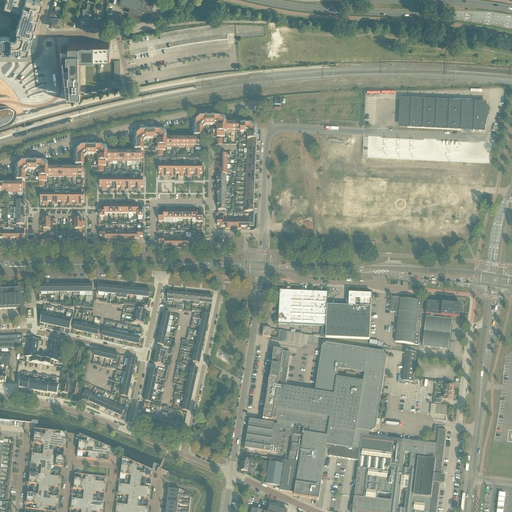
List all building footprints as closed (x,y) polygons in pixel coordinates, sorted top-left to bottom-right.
[(0,51),(1,51),(1,53),(8,52),(8,51),(10,51),(9,52),(17,52),(17,51),(25,51),(27,43),(29,44),(31,36),(30,36),(30,35),(31,35),(33,28),(32,27),(33,26),(34,26),(36,19),(35,19),(35,17),(36,18),(39,10),(37,10),(38,9),(39,9),(41,2),(35,0),(33,0),(34,1),(32,0),(7,0),(7,1),(6,1),(5,0),(3,8),(11,10),(11,9),(12,9),(12,10),(19,12),(18,14),(20,15),(18,22),(19,22),(19,23),(18,23),(15,30),(17,31),(16,32),(14,31),(12,33),(9,35),(9,37),(8,37),(8,36),(0,36),(0,37),(0,51)] [(95,3),(93,10),(94,10),(94,25),(101,25),(101,17),(97,17),(97,10),(96,10),(98,3),(101,4),(102,0),(100,0),(99,0),(95,0),(96,0),(95,3)] [(122,4),(130,6),(128,12),(129,13),(129,12),(150,17),(150,18),(154,2),(153,2),(153,3),(146,1),(146,0),(112,0),(112,3),(112,2),(120,3),(120,5),(122,6),(122,4)] [(81,94),(80,60),(80,57),(110,57),(110,49),(109,49),(109,42),(110,42),(68,42),(69,46),(62,46),(62,45),(64,63),(64,64),(67,94),(68,94),(75,93),(75,94),(81,94)] [(26,85),(30,99),(41,96),(40,93),(39,94),(37,87),(37,86),(36,82),(26,85)] [(485,127),(485,126),(489,112),(489,111),(489,110),(489,109),(489,108),(488,107),(488,106),(487,106),(486,105),(485,105),(477,105),(477,104),(402,100),(401,121),(408,121),(407,128),(482,131),(482,128),(483,128),(484,128),(485,127)] [(0,124),(4,123),(5,122),(8,121),(9,120),(10,118),(11,117),(12,116),(13,114),(13,113),(13,111),(13,110),(13,109),(12,109),(12,108),(11,108),(10,108),(9,108),(8,108),(7,108),(6,108),(6,107),(5,107),(4,107),(0,107),(0,124)] [(201,148),(201,145),(201,143),(201,141),(201,139),(201,137),(203,137),(203,128),(205,126),(215,126),(217,128),(217,133),(225,133),(226,133),(226,124),(226,122),(227,122),(225,120),(226,119),(224,117),(222,118),(220,117),(221,115),(215,115),(215,117),(213,117),(211,117),(209,117),(207,117),(205,117),(205,115),(199,115),(198,117),(199,118),(197,119),(195,121),(194,120),(193,122),(193,128),(194,128),(194,130),(194,132),(193,132),(193,133),(193,135),(192,135),(191,135),(191,138),(191,148),(196,148),(201,148)] [(256,127),(255,124),(253,126),(251,124),(251,123),(246,123),(246,124),(244,124),(241,124),(241,133),(246,133),(248,136),(248,140),(257,140),(257,138),(257,135),(258,135),(258,130),(257,130),(255,128),(256,127)] [(141,158),(141,156),(141,155),(141,153),(141,151),(144,151),(144,142),(146,139),(156,139),(158,142),(158,147),(165,147),(165,148),(167,148),(167,139),(167,137),(167,136),(165,134),(166,133),(164,131),(163,132),(161,130),(161,129),(156,129),(156,131),(154,131),(152,131),(150,131),(148,131),(146,131),(146,129),(140,129),(138,130),(139,132),(138,133),(136,135),(135,134),(133,135),(133,141),(135,141),(135,144),(135,146),(134,145),(134,146),(133,146),(133,149),(132,149),(132,162),(141,162),(141,158)] [(82,178),(82,174),(82,172),(82,170),(82,168),(82,166),(84,166),(84,157),(87,155),(96,155),(99,157),(99,162),(106,162),(107,162),(107,153),(108,153),(108,151),(106,149),(107,148),(105,146),(104,148),(102,146),(102,145),(97,145),(96,146),(94,146),(93,146),(91,146),(89,146),(87,146),(87,145),(81,145),(79,146),(80,147),(78,149),(77,151),(76,150),(74,151),(74,157),(76,157),(76,159),(76,161),(75,161),(75,162),(74,162),(74,165),(73,165),(72,165),(72,177),(82,178)] [(23,187),(23,185),(23,184),(23,182),(25,182),(25,173),(27,170),(37,170),(39,173),(39,177),(47,177),(48,177),(48,168),(48,166),(49,166),(47,165),(48,164),(46,162),(45,163),(43,161),(43,160),(37,160),(37,162),(35,162),(33,162),(31,162),(29,162),(27,162),(27,160),(21,160),(20,161),(21,162),(19,164),(17,166),(16,165),(15,166),(15,172),(16,172),(16,175),(16,176),(15,176),(15,177),(15,180),(14,180),(13,180),(13,193),(18,193),(23,193),(23,189),(23,187)] [(24,295),(24,294),(24,285),(20,286),(20,289),(20,290),(0,290),(0,309),(21,309),(21,318),(25,318),(25,308),(24,308),(23,304),(23,295),(24,295)] [(369,340),(371,308),(348,307),(327,306),(327,304),(324,301),(328,298),(328,293),(300,292),(290,291),(290,290),(288,290),(287,291),(280,291),(278,325),(307,326),(326,327),(325,338),(326,338),(369,340)] [(371,308),(371,299),(371,295),(359,294),(360,293),(361,293),(356,292),(356,293),(357,293),(357,294),(349,294),(348,307),(371,308)] [(173,308),(173,310),(179,311),(180,306),(180,303),(180,301),(181,294),(174,294),(173,302),(177,303),(176,308),(173,308)] [(409,300),(395,298),(394,299),(393,299),(392,300),(392,301),(391,313),(396,313),(396,316),(397,317),(398,317),(395,343),(407,345),(418,346),(423,307),(423,302),(411,300),(409,299),(409,300)] [(447,317),(456,318),(459,319),(461,306),(427,302),(426,315),(441,317),(441,319),(426,317),(422,347),(448,350),(452,320),(447,320),(447,317)] [(143,324),(146,311),(138,310),(137,310),(138,310),(135,322),(134,322),(135,323),(138,324),(143,324)] [(42,312),(40,323),(46,324),(48,314),(42,312)] [(48,314),(46,324),(52,326),(54,315),(48,314)] [(54,315),(52,326),(58,327),(60,316),(54,315)] [(60,316),(58,327),(64,328),(66,318),(60,316)] [(66,318),(64,328),(70,329),(72,319),(66,318)] [(98,336),(100,327),(94,325),(93,328),(92,334),(98,336)] [(108,338),(109,332),(110,328),(104,327),(103,330),(102,336),(108,338)] [(269,338),(271,329),(264,328),(262,337),(266,337),(265,338),(267,338),(267,337),(269,338)] [(308,346),(309,336),(298,334),(279,331),(278,339),(272,338),(271,341),(285,343),(285,342),(308,346)] [(23,341),(24,336),(19,337),(18,337),(0,337),(0,349),(20,348),(19,341),(23,341)] [(203,345),(194,343),(182,341),(182,344),(188,345),(189,345),(193,346),(193,349),(196,350),(196,349),(202,351),(203,345)] [(361,436),(368,437),(369,432),(371,433),(375,429),(386,357),(383,353),(368,350),(326,344),(322,347),(315,392),(285,388),(288,369),(290,353),(274,351),(272,367),(269,366),(269,367),(268,368),(268,371),(268,372),(268,373),(271,372),(263,419),(264,419),(263,426),(249,424),(245,448),(245,449),(250,449),(277,454),(278,447),(280,447),(282,434),(280,434),(281,429),(288,430),(287,434),(293,435),(289,462),(299,463),(304,431),(328,435),(326,449),(330,450),(329,457),(358,461),(361,436)] [(165,353),(162,352),(157,351),(154,364),(159,365),(162,366),(163,366),(163,365),(162,365),(165,354),(166,354),(166,353),(165,353)] [(406,352),(403,382),(413,383),(416,353),(406,352)] [(12,356),(7,355),(5,355),(0,354),(0,382),(0,383),(6,383),(7,377),(6,377),(7,368),(10,368),(12,356)] [(201,356),(195,355),(194,355),(193,363),(199,364),(201,356)] [(30,358),(29,363),(40,364),(41,365),(42,365),(53,366),(54,362),(48,361),(48,360),(43,359),(42,359),(41,359),(36,359),(30,358)] [(198,370),(191,368),(191,369),(191,370),(188,369),(187,375),(196,377),(198,370)] [(157,375),(158,371),(152,370),(150,377),(156,379),(158,379),(159,375),(157,375)] [(70,388),(71,380),(71,375),(67,375),(67,380),(66,386),(63,386),(62,389),(61,389),(62,386),(60,385),(59,392),(62,393),(62,394),(68,395),(70,388)] [(453,391),(453,388),(454,388),(454,387),(446,386),(446,383),(438,382),(438,386),(441,386),(441,389),(445,389),(445,394),(453,395),(453,394),(454,391),(453,391)] [(127,398),(129,392),(122,390),(118,389),(118,392),(122,393),(121,396),(127,398)] [(92,395),(90,395),(86,393),(87,392),(86,391),(86,392),(85,392),(82,400),(88,403),(89,402),(91,396),(92,395)] [(435,399),(435,403),(441,404),(441,400),(452,401),(453,395),(445,394),(442,393),(441,397),(439,397),(438,399),(435,399)] [(102,401),(104,397),(102,396),(100,400),(97,399),(94,404),(100,407),(102,401)] [(432,402),(432,397),(427,397),(427,399),(408,397),(401,396),(400,410),(404,410),(405,406),(408,407),(408,406),(411,406),(410,411),(420,412),(421,408),(426,408),(425,413),(429,413),(430,402),(432,402)] [(105,409),(108,403),(102,401),(100,407),(105,409)] [(446,416),(447,406),(443,405),(436,405),(436,408),(435,414),(435,415),(441,415),(446,416)] [(116,414),(119,408),(113,406),(110,411),(116,414)] [(122,417),(124,411),(119,408),(116,414),(122,417)] [(148,423),(149,416),(150,414),(144,413),(144,415),(142,415),(140,421),(148,423)] [(440,476),(446,433),(446,431),(444,431),(438,430),(439,429),(434,428),(433,433),(433,435),(437,435),(436,445),(399,440),(379,438),(368,437),(361,436),(358,461),(352,511),(436,511),(439,484),(440,484),(442,484),(443,482),(444,482),(444,481),(445,481),(445,480),(444,479),(443,479),(443,477),(441,476),(440,476)] [(34,434),(33,439),(49,441),(50,431),(45,430),(45,435),(34,434)] [(65,443),(66,438),(55,436),(55,431),(50,431),(49,441),(65,443)] [(318,500),(326,449),(328,435),(304,431),(299,463),(294,493),(294,496),(305,498),(318,500)] [(33,439),(33,444),(43,445),(43,450),(48,451),(49,441),(33,439)] [(90,439),(89,443),(78,442),(78,447),(94,449),(94,448),(94,449),(95,441),(90,439)] [(53,451),(54,447),(64,448),(65,443),(49,441),(48,451),(53,451)] [(101,449),(94,449),(94,448),(94,449),(92,460),(97,460),(98,454),(109,456),(110,448),(102,444),(101,449)] [(87,459),(92,460),(94,449),(78,447),(77,452),(88,453),(87,459)] [(43,450),(42,455),(31,454),(31,459),(47,461),(48,451),(43,450)] [(63,463),(63,457),(52,456),(53,451),(48,451),(47,461),(63,463)] [(31,459),(30,464),(41,465),(40,470),(46,471),(47,461),(31,459)] [(250,478),(251,473),(251,469),(252,465),(249,464),(249,461),(244,460),(244,463),(242,463),(241,471),(244,472),(244,475),(247,476),(250,478)] [(51,471),(51,467),(62,468),(63,463),(47,461),(46,471),(51,471)] [(294,493),(299,463),(289,462),(284,461),(283,465),(269,462),(267,477),(264,477),(264,481),(266,481),(265,485),(280,487),(279,491),(294,493)] [(132,462),(132,466),(121,464),(120,469),(136,471),(137,464),(132,462)] [(140,482),(141,477),(151,478),(152,471),(145,467),(144,472),(136,471),(135,481),(140,482)] [(120,469),(120,475),(130,476),(130,481),(135,481),(136,471),(120,469)] [(40,470),(40,475),(29,474),(29,479),(44,481),(46,471),(40,470)] [(60,482),(61,477),(50,476),(51,471),(46,471),(44,481),(60,482)] [(74,479),(73,484),(89,486),(90,476),(85,475),(85,480),(74,479)] [(95,476),(90,476),(89,486),(105,488),(106,483),(95,481),(95,476)] [(29,479),(28,484),(39,485),(38,490),(43,491),(44,481),(29,479)] [(48,491),(49,486),(60,488),(60,482),(44,481),(43,491),(48,491)] [(130,481),(129,485),(119,484),(118,489),(134,491),(135,481),(130,481)] [(150,493),(150,488),(140,487),(140,482),(135,481),(134,491),(150,493)] [(83,491),(83,495),(88,496),(89,486),(73,484),(73,489),(83,491)] [(94,492),(104,493),(105,488),(89,486),(88,496),(93,496),(94,492)] [(118,489),(117,494),(128,496),(127,501),(133,501),(134,491),(118,489)] [(38,490),(38,495),(27,493),(26,499),(42,500),(43,491),(38,490)] [(58,497),(48,496),(48,491),(43,491),(42,500),(58,502),(58,497)] [(138,502),(138,497),(149,498),(150,493),(134,491),(133,501),(138,502)] [(496,511),(502,511),(505,493),(499,492),(496,511)] [(82,500),(71,499),(71,504),(87,506),(88,496),(83,495),(82,500)] [(103,508),(103,502),(92,501),(93,496),(88,496),(87,506),(103,508)] [(26,504),(36,505),(36,510),(41,511),(42,500),(26,499),(26,504)] [(57,508),(58,502),(42,500),(41,511),(46,511),(46,506),(57,508)] [(116,509),(131,511),(133,501),(127,501),(127,505),(116,504),(116,509)] [(131,511),(139,511),(147,511),(148,508),(137,507),(138,502),(133,501),(131,511)]
